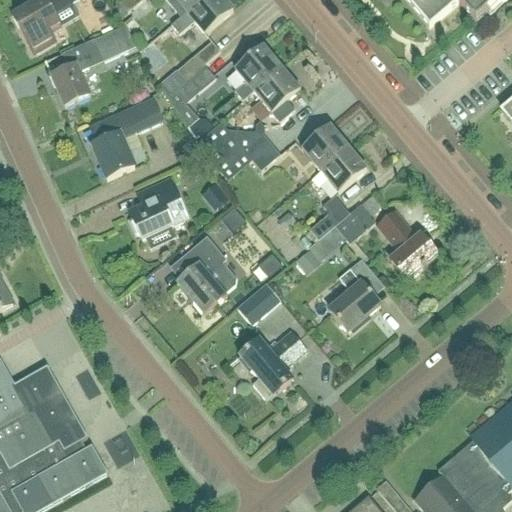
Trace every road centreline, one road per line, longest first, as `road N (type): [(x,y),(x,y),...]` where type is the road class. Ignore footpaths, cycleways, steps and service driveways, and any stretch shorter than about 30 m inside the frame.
road 1 (residential): [(263,510),(81,288),(0,109)]
road 2 (tertiary): [(511,255),(300,0)]
road 3 (tertiary): [(263,510),(511,300)]
